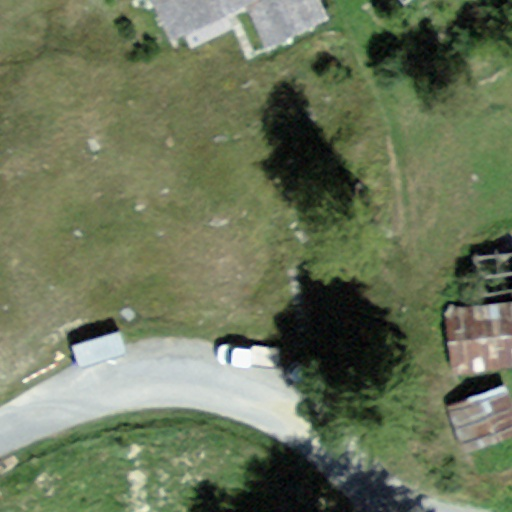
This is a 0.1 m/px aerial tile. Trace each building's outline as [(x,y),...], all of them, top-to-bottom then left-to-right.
[(160,0),(177,33),(243,0),(160,0)] [(318,14),(311,0),(250,0),(268,37),(318,14)] [(511,254),(477,259),(481,295),(511,290),(511,254)] [(511,309),(454,317),(460,366),(511,360),(511,309)] [(511,425),(501,394),(454,410),(467,446),(511,429),(511,425)]
